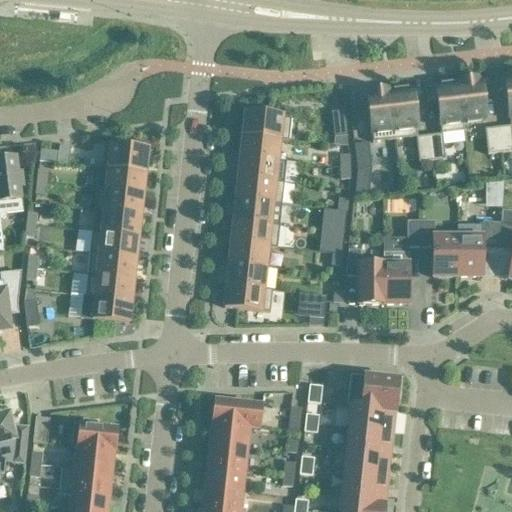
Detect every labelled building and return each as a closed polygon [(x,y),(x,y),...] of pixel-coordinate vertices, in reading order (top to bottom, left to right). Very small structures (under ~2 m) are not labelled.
[(480,84),(479,84),(479,83),(457,85),(457,86),(462,124),(463,124),(484,122),(480,84)] [(462,124),(457,86),(435,89),(441,136),(464,133),(463,124),(462,124)] [(411,92),(389,94),(388,94),(394,141),(415,139),(416,138),(411,92)] [(388,94),(389,94),(389,93),(367,96),(367,97),(366,97),(372,144),(394,141),(388,94)] [(291,119),(268,117),(269,108),(248,111),(248,115),(245,114),(242,136),(279,140),(278,142),(288,143),(291,119)] [(331,114),(334,139),(346,137),(343,112),(331,114)] [(511,141),(510,127),(497,129),(500,155),(511,153),(511,141)] [(500,155),(497,129),(484,130),(487,156),(500,155)] [(276,161),(278,142),(279,140),(242,136),(240,157),(276,161)] [(441,136),(428,137),(431,163),(444,161),(441,136)] [(431,163),(428,137),(416,138),(415,139),(418,164),(431,163)] [(146,152),(144,151),(145,144),(129,146),(128,150),(105,147),(103,169),(144,174),(146,152)] [(368,144),(354,146),(353,146),(356,172),(353,201),(368,199),(371,170),(368,144)] [(58,153),(40,151),(38,163),(39,163),(68,166),(70,148),(58,147),(58,153)] [(288,176),(302,177),(303,154),(289,153),(288,176)] [(348,156),(339,157),(340,169),(349,168),(348,156)] [(286,162),(276,161),(240,157),(238,179),(274,183),(283,184),(286,162)] [(14,159),(0,161),(0,253),(2,253),(0,234),(0,220),(3,220),(5,217),(5,213),(20,212),(18,188),(22,187),(20,173),(16,173),(14,159)] [(349,181),(349,168),(340,169),(340,181),(349,181)] [(144,174),(103,169),(98,169),(96,190),(105,191),(142,195),(144,174)] [(45,185),(46,173),(37,172),(36,184),(45,185)] [(281,205),(283,184),(274,183),(238,179),(235,200),(281,205)] [(44,197),(45,185),(36,184),(35,196),(44,197)] [(502,185),(484,187),(484,211),(501,211),(502,185)] [(139,217),(142,195),(105,191),(96,190),(93,213),(103,214),(103,213),(139,217)] [(286,195),(280,238),(295,240),(298,219),(299,219),(302,198),(286,195)] [(279,227),(281,205),(235,200),(233,222),(269,226),(279,227)] [(338,200),(337,212),(346,213),(347,201),(338,200)] [(344,225),(346,213),(337,212),(335,224),(344,225)] [(137,238),(139,217),(103,213),(103,214),(101,234),(137,238)] [(34,227),(36,215),(27,214),(25,226),(34,227)] [(279,227),(269,226),(233,222),(231,243),(267,247),(267,249),(276,250),(279,227)] [(419,223),(406,223),(406,249),(419,249),(419,223)] [(457,239),(433,239),(434,223),(419,223),(419,249),(432,249),(432,279),(457,279),(457,239)] [(497,252),(499,226),(482,223),(482,227),(456,227),(457,239),(457,279),(482,279),(482,250),(497,252)] [(33,239),(34,227),(25,226),(24,238),(33,239)] [(511,227),(499,226),(497,252),(511,253),(507,281),(511,282),(511,227)] [(135,260),(137,238),(101,234),(91,233),(89,255),(135,260)] [(264,269),(267,249),(267,247),(231,243),(228,265),(264,269)] [(333,243),(332,255),(341,256),(342,244),(333,243)] [(383,307),(383,266),(360,266),(360,252),(348,252),(345,278),(358,278),(358,307),(383,307)] [(132,281),(135,260),(89,255),(86,276),(132,281)] [(340,268),(341,256),(332,255),(331,267),(340,268)] [(408,307),(408,255),(383,255),(383,266),(383,307),(408,307)] [(36,271),(37,259),(28,258),(27,270),(36,271)] [(262,290),(264,269),(228,265),(226,286),(262,290)] [(35,283),(36,271),(27,270),(25,282),(35,283)] [(0,276),(1,283),(0,283),(0,334),(1,335),(0,331),(7,330),(5,309),(17,307),(17,306),(20,273),(0,275),(0,276)] [(130,303),(132,281),(86,276),(84,297),(84,298),(130,303)] [(272,291),(262,290),(226,286),(223,309),(269,314),(272,291)] [(334,292),(332,304),(342,305),(343,293),(334,292)] [(323,320),(325,297),(311,296),(309,319),(323,320)] [(128,325),(130,303),(84,298),(84,297),(82,297),(79,320),(128,325)] [(39,328),(36,303),(23,304),(26,329),(39,328)] [(397,382),(349,377),(346,409),(351,409),(351,408),(394,413),(397,382)] [(309,387),(308,396),(320,397),(321,388),(309,387)] [(319,406),(320,397),(308,396),(307,405),(319,406)] [(258,431),(261,407),(214,402),(211,425),(248,429),(258,431)] [(391,435),(394,413),(351,408),(351,409),(349,430),(391,435)] [(291,409),(289,421),(299,422),(300,410),(291,409)] [(317,426),(318,418),(305,416),(304,425),(317,426)] [(0,476),(3,475),(4,464),(24,466),(28,429),(14,427),(14,429),(10,429),(7,417),(0,418),(0,476)] [(35,419),(32,444),(46,446),(49,420),(35,419)] [(70,449),(76,450),(76,449),(113,453),(113,454),(116,431),(96,428),(96,423),(82,421),(82,427),(72,426),(70,449)] [(297,433),(299,422),(289,421),(288,432),(297,433)] [(246,450),(248,429),(211,425),(209,446),(246,450)] [(316,435),(317,426),(304,425),(303,434),(316,435)] [(389,456),(391,435),(349,430),(346,452),(389,456)] [(287,442),(285,454),(295,455),(296,443),(287,442)] [(244,471),(246,450),(209,446),(206,467),(244,471)] [(110,474),(113,454),(113,453),(76,449),(76,450),(73,470),(110,474)] [(386,478),(389,456),(346,452),(344,473),(386,478)] [(41,455),(31,454),(30,466),(40,467),(41,455)] [(312,469),(313,460),(301,459),(300,468),(312,469)] [(284,464),(283,476),(293,477),(294,465),(284,464)] [(39,479),(40,467),(30,466),(29,478),(39,479)] [(241,493),(244,471),(206,467),(204,489),(241,493)] [(311,478),(312,469),(300,468),(299,477),(311,478)] [(108,496),(110,474),(73,470),(71,492),(108,496)] [(384,499),(386,478),(344,473),(342,494),(384,499)] [(291,488),(293,477),(283,476),(282,487),(291,488)] [(317,482),(316,490),(324,491),(325,483),(317,482)] [(217,511),(239,511),(241,493),(204,489),(202,510),(217,511)] [(106,511),(108,496),(71,492),(68,511),(106,511)] [(382,511),(384,499),(342,494),(339,511),(382,511)] [(37,498),(27,497),(25,509),(35,510),(37,498)] [(306,511),(307,503),(294,501),(293,510),(306,511)]
